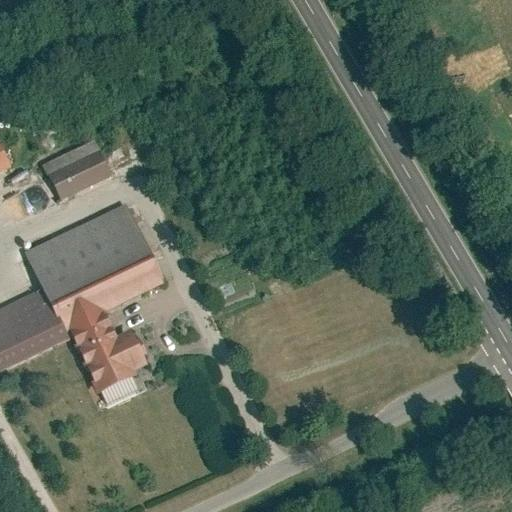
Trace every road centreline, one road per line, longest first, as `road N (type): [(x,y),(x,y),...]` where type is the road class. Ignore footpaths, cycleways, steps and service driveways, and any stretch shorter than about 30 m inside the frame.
road 1 (tertiary): [(511,355),(302,0)]
road 2 (track): [(194,511),(496,367)]
